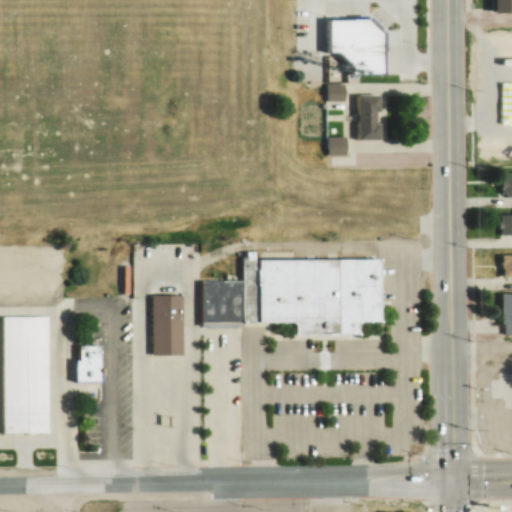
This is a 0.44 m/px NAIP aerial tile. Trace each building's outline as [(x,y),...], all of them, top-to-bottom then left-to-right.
[(511,0),(492,0),(492,12),(511,12),(511,0)] [(351,74),(383,73),(382,18),(326,19),(326,55),(351,55),(351,74)] [(379,140),(379,94),(357,94),(357,140),(379,140)] [(328,154),(345,154),(345,137),(328,137),(328,154)] [(511,171),(501,172),(501,193),(511,192),(511,171)] [(511,213),(500,213),(500,233),(511,233),(511,213)] [(511,253),(501,253),(501,274),(511,273),(511,253)] [(374,258),(374,334),(289,333),(289,322),(199,322),(199,280),(238,280),(238,258),(374,258)] [(511,292),(501,292),(501,334),(511,334),(511,292)] [(149,355),(149,295),(179,295),(179,355),(149,355)] [(1,430),(1,314),(44,314),(45,430),(1,430)] [(70,384),(70,359),(75,359),(75,345),(96,345),(96,384),(70,384)]
